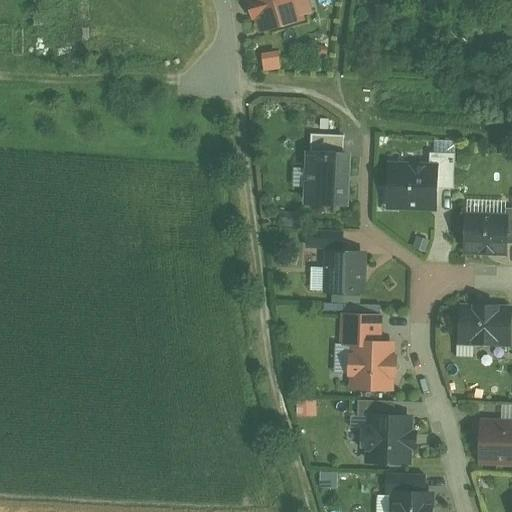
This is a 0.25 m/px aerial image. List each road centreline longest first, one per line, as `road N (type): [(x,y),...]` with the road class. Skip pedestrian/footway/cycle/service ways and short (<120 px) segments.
road 1 (track): [(314,511),(269,359),(226,71)]
road 2 (residential): [(467,511),(422,362),(432,278),(511,279)]
road 3 (track): [(230,87),(169,97),(0,99)]
road 4 (track): [(349,112),(388,124),(511,133)]
